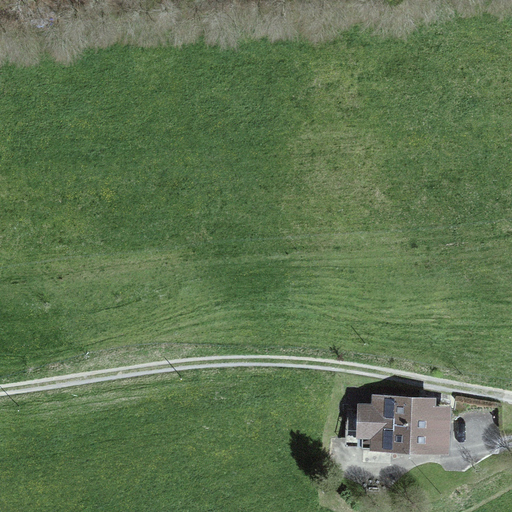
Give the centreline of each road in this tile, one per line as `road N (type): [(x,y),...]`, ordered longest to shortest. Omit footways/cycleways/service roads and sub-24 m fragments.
road 1 (track): [(0,389),(245,359),(336,365),(511,396)]
road 2 (track): [(357,474),(511,438)]
